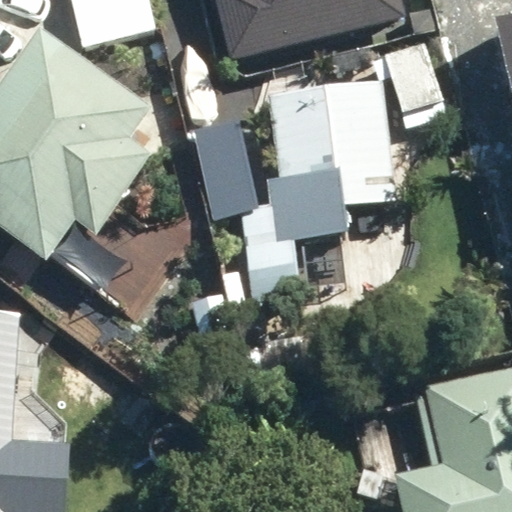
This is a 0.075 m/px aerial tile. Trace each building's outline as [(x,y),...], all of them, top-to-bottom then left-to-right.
[(75,0),(88,52),(161,35),(152,0),(75,0)] [(206,0),(222,68),(399,29),(392,0),(206,0)] [(0,225),(58,265),(82,230),(96,240),(176,134),(54,44),(0,115),(0,225)] [(274,208),(381,207),(380,96),(273,96),(274,208)] [(511,127),(483,135),(509,235),(511,234),(511,127)] [(0,511),(68,511),(71,448),(17,446),(21,313),(0,312),(0,511)] [(385,489),(389,511),(511,511),(511,379),(410,405),(427,472),(385,489)]
